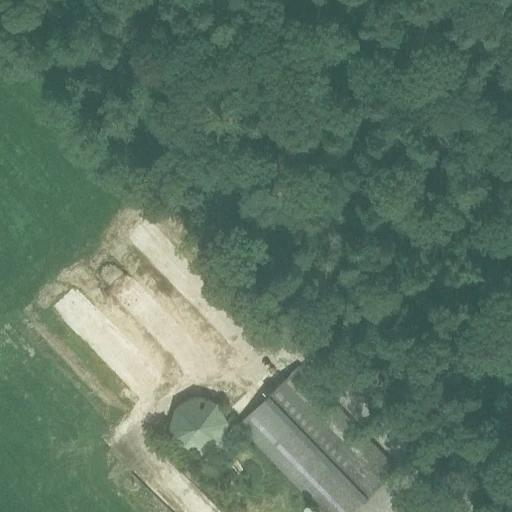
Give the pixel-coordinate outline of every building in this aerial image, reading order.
[(124,303),(136,295),(117,266),(105,274),(124,303)] [(94,322),(95,339),(112,339),(111,322),(94,322)] [(308,354),(296,329),(240,356),(253,381),(308,354)] [(323,511),(350,511),(396,468),(298,367),(239,424),(323,511)] [(227,427),(227,424),(227,422),(227,419),(226,417),(225,414),(224,412),(223,410),(222,407),(220,405),(219,404),(217,402),(215,400),(213,399),(210,398),(208,397),(206,396),(203,395),(201,395),(198,395),(193,395),(190,396),(188,397),(186,398),(183,399),(181,400),(179,402),(177,404),(176,405),(174,407),(173,410),(172,412),(171,414),(170,417),(169,419),(169,422),(169,424),(169,427),(169,429),(170,432),(171,434),(172,436),(173,439),(174,441),(176,443),(177,445),(179,446),(181,448),(183,449),(186,451),(190,452),(193,453),(195,453),(198,453),(201,453),(203,453),(206,452),(208,451),(210,451),(213,449),(215,448),(217,446),(219,445),(220,443),(222,441),(223,439),(224,436),(225,434),(226,432),(227,429),(227,427)] [(113,432),(117,450),(139,445),(135,427),(113,432)]
